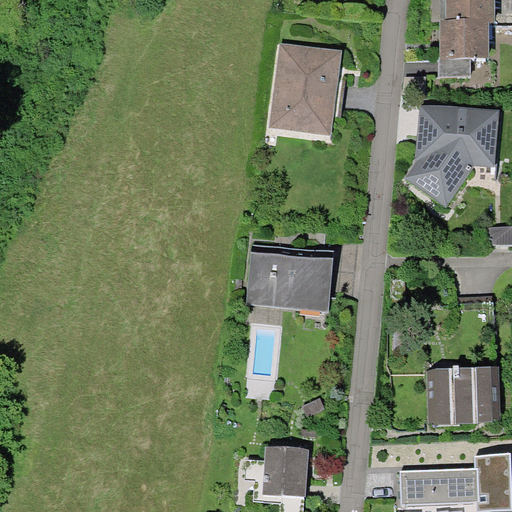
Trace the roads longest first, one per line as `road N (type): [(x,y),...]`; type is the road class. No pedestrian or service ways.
road 1 (residential): [(372,268),(399,0)]
road 2 (residential): [(349,511),(372,268)]
road 3 (residential): [(372,268),(511,264)]
